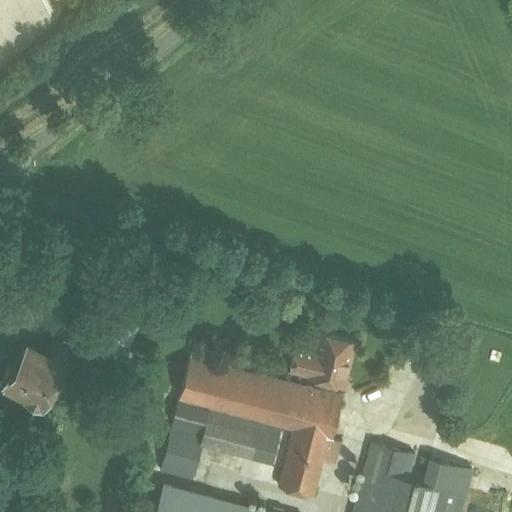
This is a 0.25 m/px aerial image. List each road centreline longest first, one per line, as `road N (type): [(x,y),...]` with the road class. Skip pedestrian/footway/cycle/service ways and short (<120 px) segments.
road 1 (unknown): [(0,170),(385,305),(403,322),(407,370),(356,424),(333,511)]
road 2 (unclassified): [(0,170),(219,0)]
